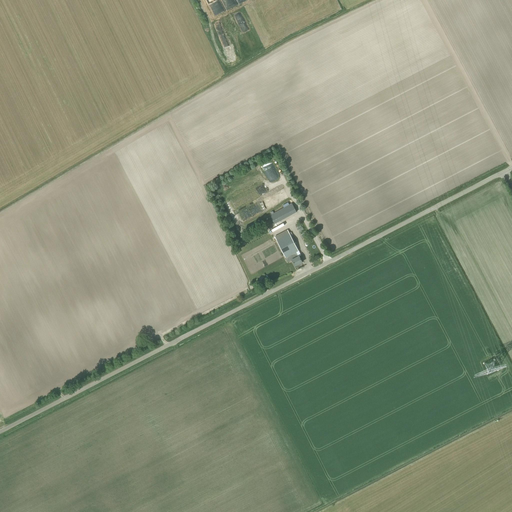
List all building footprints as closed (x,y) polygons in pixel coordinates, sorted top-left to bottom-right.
[(234,14),(239,25),(243,23),(238,12),(234,14)] [(225,39),(221,42),(226,51),(230,49),(225,39)] [(292,203),(284,207),(289,216),(297,212),(292,203)] [(285,257),(296,252),(299,251),(299,250),(298,250),(290,234),(277,240),(276,238),(251,251),(260,270),(285,257)] [(295,266),(302,262),(299,256),(301,255),(298,256),(296,252),(285,257),(288,262),(292,260),(295,266)]
